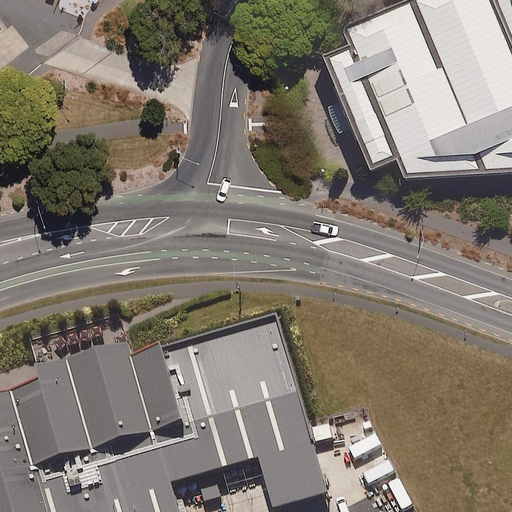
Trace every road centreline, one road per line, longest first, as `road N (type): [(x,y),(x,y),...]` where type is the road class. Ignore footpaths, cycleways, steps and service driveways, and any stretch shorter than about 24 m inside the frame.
road 1 (trunk): [(511,306),(327,240),(197,218)]
road 2 (tertiary): [(258,0),(229,49),(197,218)]
road 3 (trunk): [(197,218),(125,220),(0,243)]
